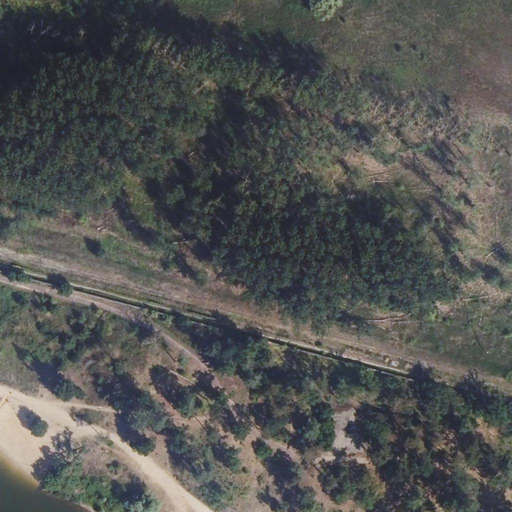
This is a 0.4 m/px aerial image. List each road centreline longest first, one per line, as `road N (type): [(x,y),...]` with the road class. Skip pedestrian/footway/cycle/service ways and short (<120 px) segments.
road 1 (track): [(0,279),(129,315),(172,338),(279,449),(511,478)]
road 2 (track): [(0,390),(98,429),(205,511)]
